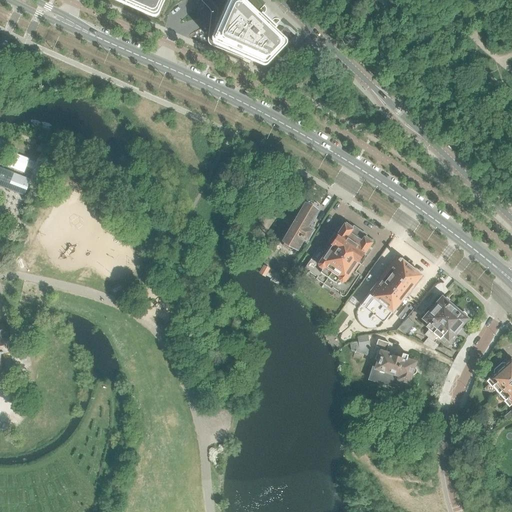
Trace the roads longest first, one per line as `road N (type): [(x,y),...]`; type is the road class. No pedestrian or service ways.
road 1 (secondary): [(511,281),(361,167),(107,41)]
road 2 (residential): [(511,218),(281,0)]
road 3 (residential): [(456,511),(446,449),(457,388),(511,293)]
road 4 (unknown): [(511,92),(371,0)]
